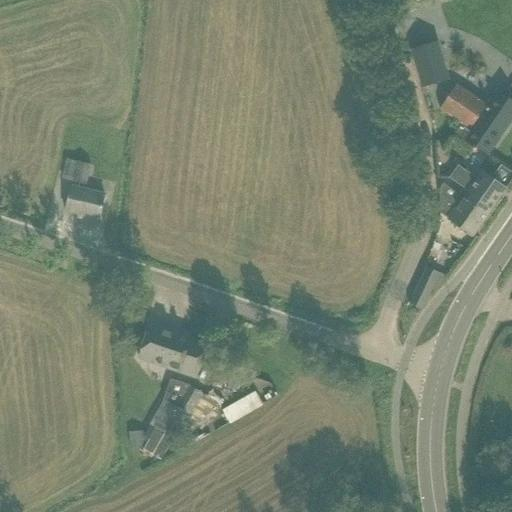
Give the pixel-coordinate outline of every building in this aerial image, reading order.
[(438,42),(410,50),(422,89),(449,81),(438,42)] [(494,52),(484,70),(501,79),(511,61),(494,52)] [(455,134),(487,156),(510,123),(478,101),(488,86),(487,86),(465,72),(440,109),(461,124),(455,134)] [(86,185),(91,166),(68,160),(63,179),(86,185)] [(459,166),(450,179),(463,188),(460,193),(466,197),(489,213),(504,190),(490,180),(482,175),(478,180),(459,166)] [(445,185),(439,191),(441,214),(473,236),(487,215),(489,213),(466,197),(460,193),(459,194),(445,185)] [(65,211),(99,219),(105,194),(71,186),(65,211)] [(409,304),(422,310),(439,274),(427,268),(409,304)] [(139,359),(195,378),(207,345),(179,336),(181,332),(151,322),(139,359)] [(149,440),(143,450),(161,460),(173,439),(179,442),(189,423),(200,431),(217,416),(212,410),(215,408),(218,409),(223,400),(210,392),(207,396),(188,385),(175,407),(164,400),(143,437),(149,440)] [(232,423),(266,405),(257,390),(224,409),(232,423)]
